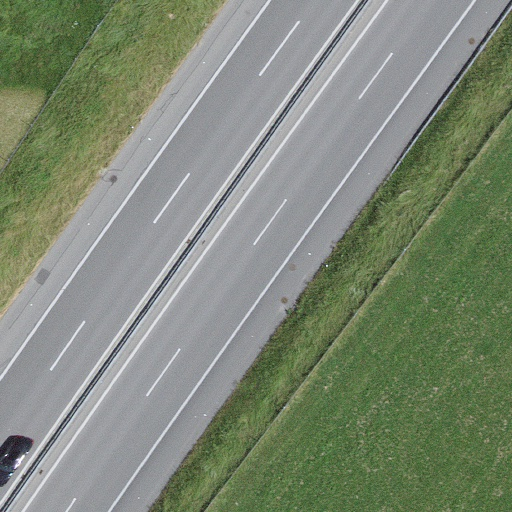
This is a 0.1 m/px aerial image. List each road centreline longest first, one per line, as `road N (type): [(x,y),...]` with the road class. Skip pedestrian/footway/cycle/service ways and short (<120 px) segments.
road 1 (motorway): [(60,511),(424,0)]
road 2 (motorway): [(307,0),(0,434)]
road 3 (motorway): [(253,0),(0,359)]
